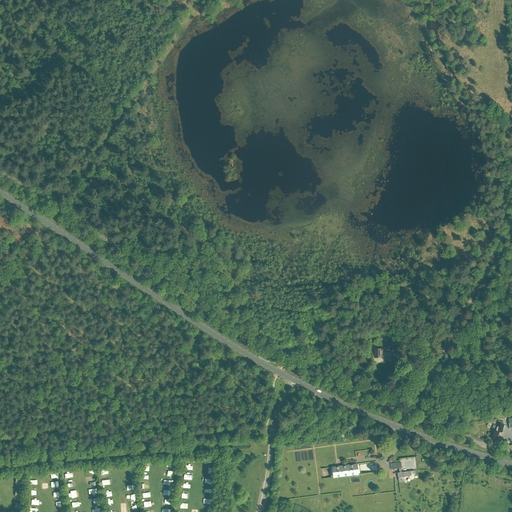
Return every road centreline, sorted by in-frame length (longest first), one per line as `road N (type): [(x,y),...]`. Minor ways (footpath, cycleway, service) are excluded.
road 1 (secondary): [(402,429),(245,354),(0,191)]
road 2 (track): [(408,413),(511,224)]
